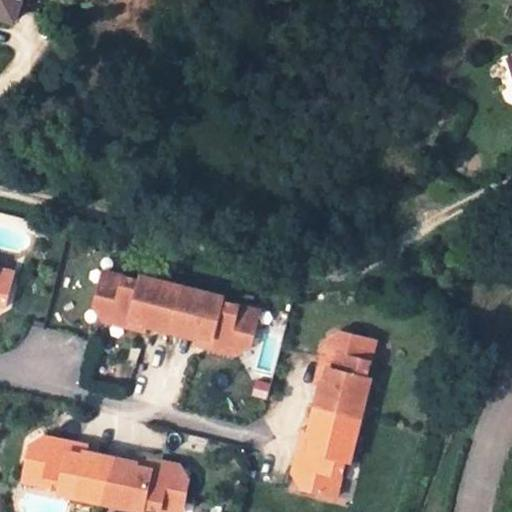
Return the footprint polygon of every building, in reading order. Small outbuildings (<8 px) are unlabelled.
[(0,0),(0,15),(15,21),(19,9),(22,0),(0,0)] [(41,0),(22,0),(19,9),(37,14),(41,0)] [(0,282),(8,284),(10,273),(0,271),(0,282)] [(101,273),(98,285),(119,290),(122,278),(101,273)] [(143,326),(170,333),(181,288),(139,278),(138,282),(122,278),(119,290),(98,285),(92,308),(101,322),(128,329),(130,319),(144,323),(143,326)] [(181,288),(170,333),(196,339),(197,336),(211,339),(208,348),(236,355),(250,347),(255,323),(235,318),(237,307),(221,302),(223,298),(181,288)] [(258,312),(237,307),(235,318),(255,323),(258,312)] [(130,319),(128,329),(142,332),(143,326),(144,323),(130,319)] [(322,382),(315,409),(361,420),(371,378),(367,377),(370,361),(359,358),(364,337),(340,331),(326,340),(320,366),(329,368),(325,383),(322,382)] [(196,339),(194,345),(208,348),(211,339),(197,336),(196,339)] [(359,358),(370,361),(375,340),(364,337),(359,358)] [(329,368),(320,366),(316,381),(322,382),(325,383),(329,368)] [(350,461),(361,420),(315,409),(309,435),(312,435),(309,450),(300,448),(293,475),(301,488),(325,495),(330,473),(342,476),(346,460),(350,461)] [(309,450),(312,435),(309,435),(303,433),(300,448),(309,450)] [(102,503),(111,458),(86,453),(85,456),(70,453),(72,443),(45,438),(31,446),(26,469),(47,474),(45,486),(61,489),(60,494),(102,503)] [(87,447),(72,443),(70,453),(85,456),(86,453),(87,447)] [(111,458),(102,503),(144,511),(145,507),(161,510),(164,498),(185,503),(190,479),(180,466),(153,461),(151,470),(137,467),(138,463),(111,458)] [(153,461),(139,458),(138,463),(137,467),(151,470),(153,461)] [(47,474),(26,469),(24,482),(45,486),(47,474)] [(337,497),(342,476),(330,473),(325,495),(337,497)] [(164,498),(161,510),(170,511),(182,511),(185,503),(164,498)]
